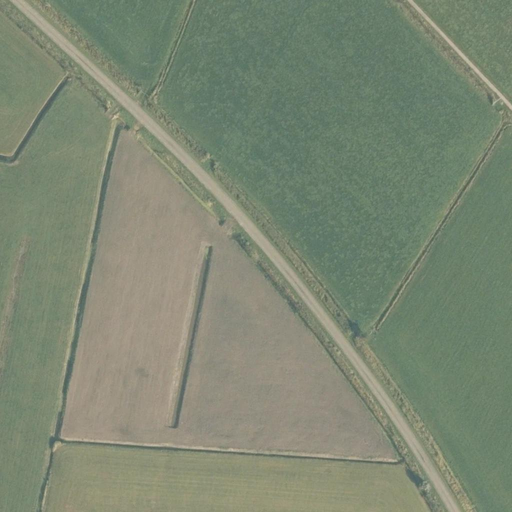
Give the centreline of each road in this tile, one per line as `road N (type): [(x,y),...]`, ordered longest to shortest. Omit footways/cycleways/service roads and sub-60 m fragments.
road 1 (tertiary): [(451,511),(365,376),(271,255),(12,0)]
road 2 (track): [(407,0),(511,109)]
